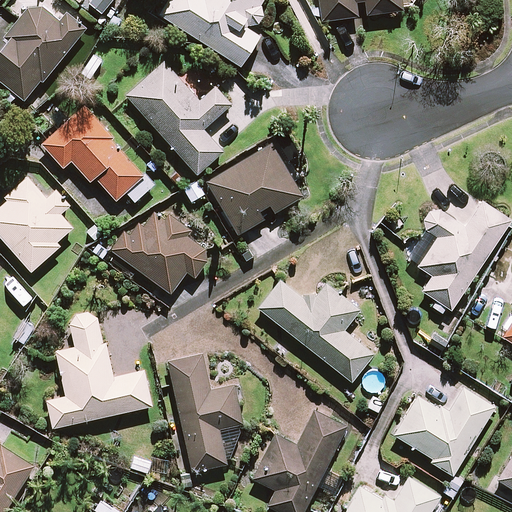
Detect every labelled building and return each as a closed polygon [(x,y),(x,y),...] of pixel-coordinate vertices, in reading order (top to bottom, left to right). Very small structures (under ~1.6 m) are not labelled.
[(59,7),(50,0),(46,0),(39,9),(30,2),(4,33),(11,40),(0,53),(0,80),(24,101),(86,29),(67,13),(59,22),(52,16),(59,7)] [(114,0),(93,0),(90,4),(102,14),(114,0)] [(168,0),(159,15),(241,67),(261,34),(250,27),(252,27),(253,27),(255,26),(257,25),(259,24),(260,23),(261,21),(262,19),(263,17),(263,15),(263,13),(263,11),(263,10),(262,8),(261,6),(265,0),(168,0)] [(318,0),(321,21),(358,16),(356,4),(365,2),(367,15),(403,11),(401,0),(318,0)] [(200,102),(164,62),(126,96),(197,174),(222,152),(203,130),(231,105),(216,88),(200,102)] [(111,135),(84,106),(42,145),(63,168),(70,162),(90,182),(95,178),(116,200),(125,191),(134,201),(152,185),(108,137),(111,135)] [(264,219),(260,212),(270,206),(274,213),(302,196),(271,143),(206,182),(238,234),(264,219)] [(72,228),(28,177),(4,198),(7,201),(0,207),(0,236),(31,271),(59,246),(56,242),(72,228)] [(481,201),(465,227),(442,211),(440,210),(438,210),(435,210),(433,210),(431,211),(429,212),(427,213),(426,215),(424,217),(423,219),(423,221),(423,223),(423,225),(424,228),(425,230),(427,233),(424,239),(421,237),(407,259),(432,276),(422,291),(450,310),(510,221),(481,201)] [(191,231),(170,216),(151,217),(108,248),(170,293),(186,271),(195,277),(212,255),(187,237),(191,231)] [(300,298),(280,281),(258,308),(351,381),(372,354),(342,330),(359,309),(326,283),(315,297),(306,290),(300,298)] [(71,323),(70,326),(75,347),(56,351),(66,396),(47,400),(53,428),(151,405),(143,370),(112,378),(99,319),(97,317),(95,315),(93,314),(91,313),(88,312),(86,312),(83,312),(81,312),(78,313),(76,315),(74,316),(73,318),(72,321),(71,323)] [(511,321),(502,337),(511,342),(511,321)] [(210,388),(203,355),(168,362),(192,471),(227,464),(219,429),(243,424),(234,383),(210,388)] [(417,394),(393,434),(431,457),(429,460),(453,475),(496,406),(464,386),(447,413),(417,394)] [(280,511),(302,511),(315,487),(331,496),(342,476),(326,467),(347,427),(314,409),(296,444),(276,433),(252,478),(275,490),(267,505),(280,511)] [(0,448),(0,511),(4,511),(33,466),(1,446),(0,448)] [(154,461),(133,455),(129,469),(150,475),(154,461)] [(511,455),(497,479),(511,488),(511,455)] [(429,511),(439,496),(408,477),(391,506),(360,487),(344,511),(429,511)] [(167,511),(158,503),(152,510),(149,507),(145,511),(167,511)]
